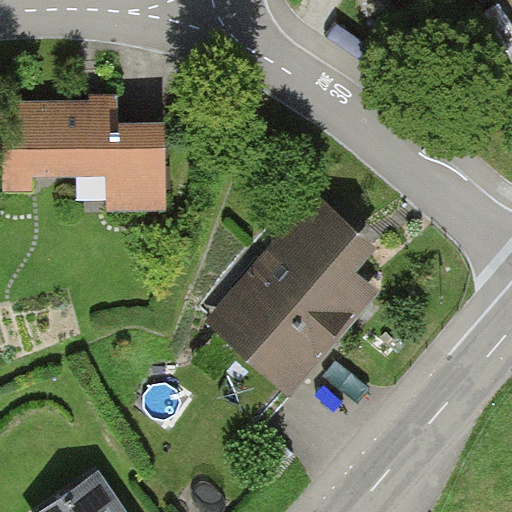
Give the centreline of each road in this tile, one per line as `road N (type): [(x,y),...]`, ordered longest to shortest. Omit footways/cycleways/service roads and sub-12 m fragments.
road 1 (residential): [(511,253),(327,103),(191,27)]
road 2 (tertiary): [(511,338),(358,511)]
road 3 (residential): [(191,27),(44,8),(0,13)]
